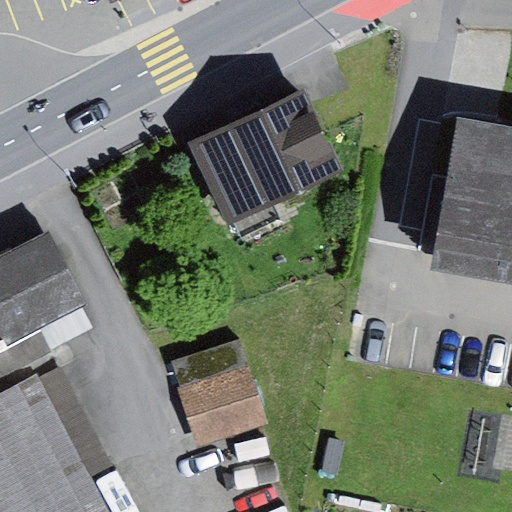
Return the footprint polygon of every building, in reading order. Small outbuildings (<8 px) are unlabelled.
[(307,101),(189,154),(223,230),(341,177),(307,101)] [(511,128),(457,120),(429,282),(511,296),(511,128)] [(43,240),(0,260),(0,341),(76,305),(43,240)] [(241,347),(169,369),(195,456),(268,435),(241,347)] [(0,511),(107,511),(38,382),(0,401),(0,511)]
